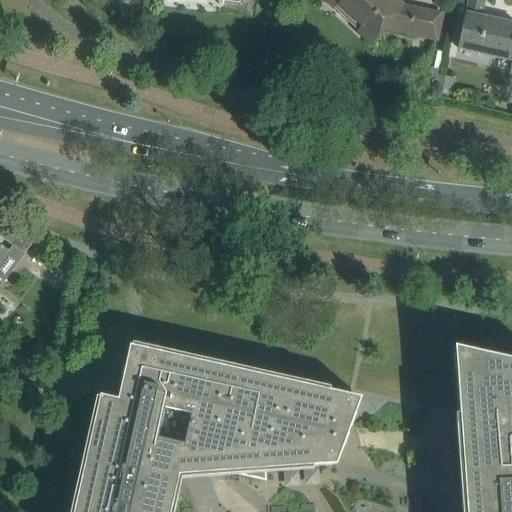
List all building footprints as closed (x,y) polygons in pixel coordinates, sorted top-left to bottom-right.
[(405,7),(396,0),(326,0),(335,8),(336,7),(360,29),(358,31),(371,43),(384,28),(436,39),(442,16),(405,7)] [(511,61),(511,24),(486,19),(485,23),(480,22),(484,0),(469,0),(459,49),(511,61)] [(5,228),(0,234),(0,236),(24,255),(35,240),(5,228)] [(0,263),(9,252),(0,244),(0,263)] [(98,396),(72,511),(511,511),(511,360),(454,347),(459,415),(459,420),(131,344),(118,400),(99,395),(98,396)]
